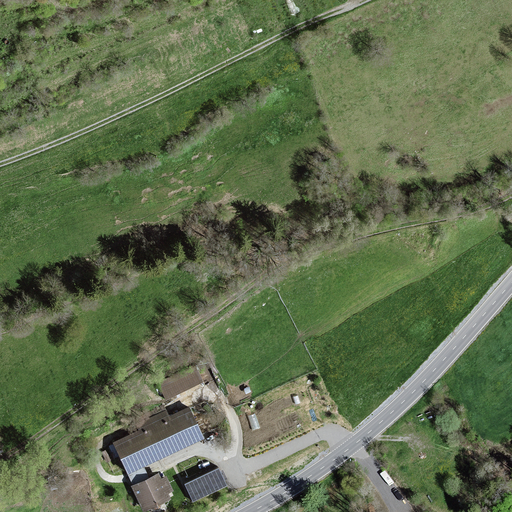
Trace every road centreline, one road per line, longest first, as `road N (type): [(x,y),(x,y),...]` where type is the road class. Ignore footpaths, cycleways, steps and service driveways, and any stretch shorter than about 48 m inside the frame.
road 1 (track): [(0,166),(362,0)]
road 2 (tertiary): [(252,511),(355,445),(511,284)]
